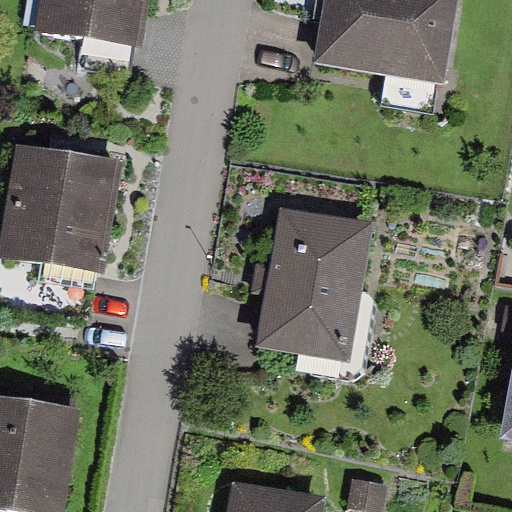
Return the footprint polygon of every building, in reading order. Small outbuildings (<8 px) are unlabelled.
[(153,0),(43,0),(37,41),(144,58),(153,0)] [(460,0),(327,0),(315,73),(444,95),(460,0)] [(124,170),(18,153),(0,261),(0,267),(106,284),(124,170)] [(377,235),(281,218),(256,358),(352,375),(377,235)] [(511,385),(500,450),(511,452),(511,385)] [(67,511),(82,419),(0,406),(0,511),(67,511)] [(326,511),(328,507),(234,491),(230,511),(326,511)]
